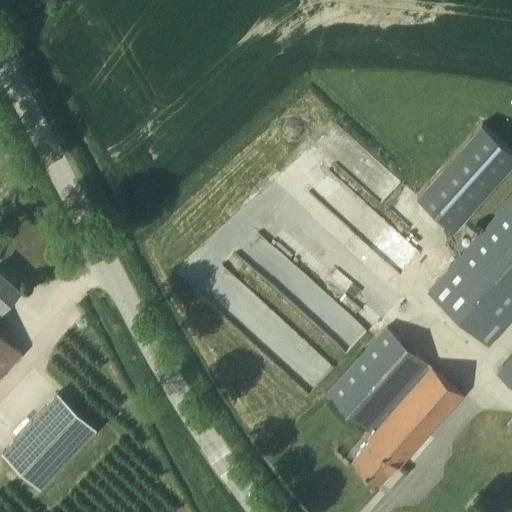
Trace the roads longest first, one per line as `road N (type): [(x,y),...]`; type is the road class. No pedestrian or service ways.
road 1 (tertiary): [(251,511),(180,409),(80,236),(0,76)]
road 2 (unknown): [(98,267),(60,303),(37,366),(0,409)]
